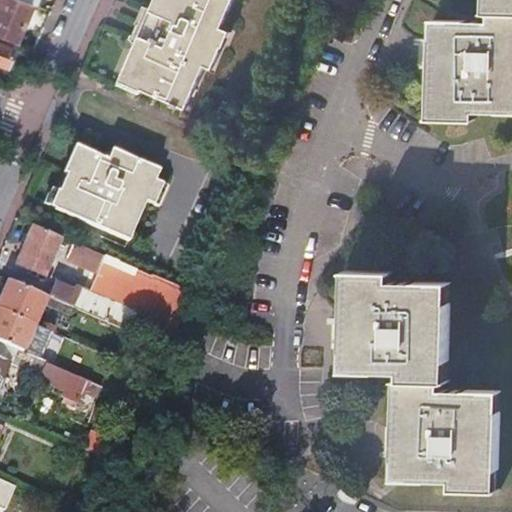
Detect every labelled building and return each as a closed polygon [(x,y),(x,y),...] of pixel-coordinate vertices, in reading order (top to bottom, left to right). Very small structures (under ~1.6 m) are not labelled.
[(33,4),(23,0),(0,0),(0,37),(16,43),(33,4)] [(158,0),(154,9),(149,6),(148,7),(140,25),(146,28),(140,43),(128,69),(127,71),(147,79),(143,89),(173,102),(172,104),(179,107),(180,105),(187,108),(206,65),(212,68),(222,46),(223,45),(215,42),(222,27),(233,0),(158,0)] [(433,19),(430,118),(481,120),(482,112),(511,113),(511,0),(491,0),(491,21),(433,19)] [(140,25),(148,7),(144,5),(136,23),(139,24),(140,25)] [(130,38),(140,43),(146,28),(140,25),(139,24),(134,35),(132,34),(130,38)] [(232,31),(222,27),(215,42),(223,45),(222,46),(223,47),(229,35),(230,36),(232,31)] [(0,61),(8,64),(14,48),(0,42),(0,61)] [(140,93),(143,89),(147,79),(127,71),(128,69),(126,69),(122,78),(121,78),(119,84),(140,93)] [(68,174),(144,208),(147,200),(156,180),(161,169),(122,152),(113,148),(108,158),(76,144),(64,172),(68,173),(68,174)] [(162,249),(174,221),(144,208),(68,174),(60,190),(60,192),(66,194),(61,207),(57,206),(56,207),(130,240),(132,236),(162,249)] [(163,183),(156,180),(147,200),(154,203),(154,204),(160,206),(169,185),(163,182),(163,183)] [(45,201),(57,206),(61,207),(66,194),(60,192),(60,190),(53,187),(51,193),(49,192),(45,201)] [(45,276),(61,238),(34,227),(18,264),(45,276)] [(99,265),(104,254),(80,244),(75,255),(87,260),(99,265)] [(94,277),(99,265),(87,260),(82,271),(94,277)] [(398,366),(395,476),(452,478),(452,488),(499,490),(502,389),(441,387),(442,376),(447,376),(450,276),(392,274),(393,264),(344,263),(342,364),(398,366)] [(0,302),(0,308),(35,323),(47,295),(10,280),(0,302)] [(48,296),(120,327),(128,308),(82,287),(80,292),(55,281),(48,296)] [(25,346),(35,323),(0,308),(0,341),(21,350),(28,353),(30,348),(25,346)] [(40,324),(30,348),(44,353),(54,329),(40,324)] [(40,375),(46,361),(28,353),(21,350),(15,364),(40,375)] [(41,379),(80,396),(86,381),(48,365),(41,379)]
